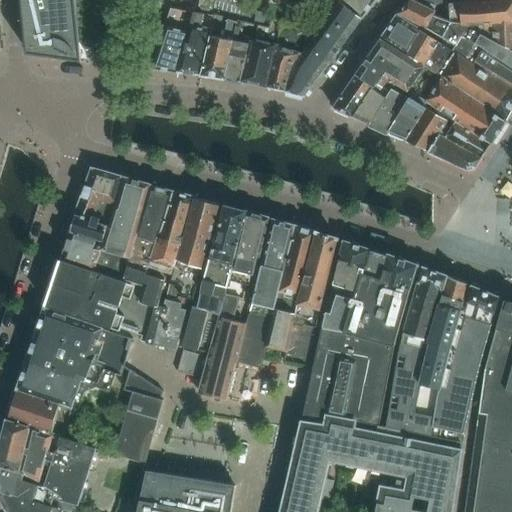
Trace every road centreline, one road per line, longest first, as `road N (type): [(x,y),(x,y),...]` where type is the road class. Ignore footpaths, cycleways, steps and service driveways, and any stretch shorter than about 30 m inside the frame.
road 1 (residential): [(75,145),(469,250)]
road 2 (residential): [(313,122),(145,91),(90,92),(63,108)]
road 3 (residential): [(0,386),(75,145)]
road 4 (residential): [(469,250),(480,196),(313,122)]
road 5 (unclassified): [(313,122),(396,0)]
